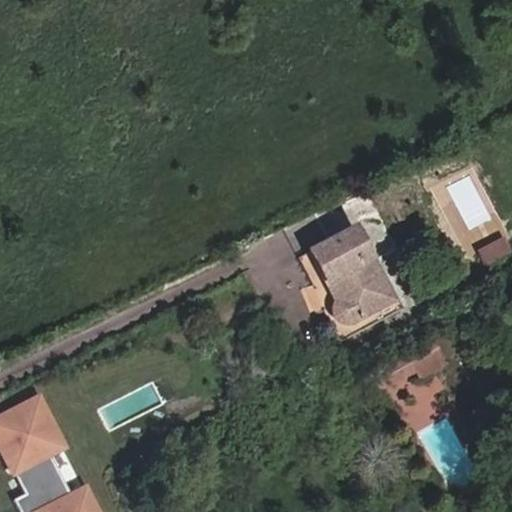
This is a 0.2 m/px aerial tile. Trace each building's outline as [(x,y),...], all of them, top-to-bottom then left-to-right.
[(324,279),(366,256),(350,227),(302,252),(320,281),(324,279)] [(503,235),(478,249),(486,263),(511,249),(503,235)] [(390,301),(366,256),(324,279),(333,297),(326,304),(323,312),(324,319),(330,326),(337,328),(346,327),(390,301)] [(427,341),(366,375),(374,391),(414,370),(418,377),(440,367),(427,341)] [(95,511),(86,493),(72,499),(50,456),(63,450),(38,401),(0,420),(0,446),(27,497),(15,503),(20,511),(95,511)] [(86,493),(63,450),(50,456),(72,499),(86,493)]
